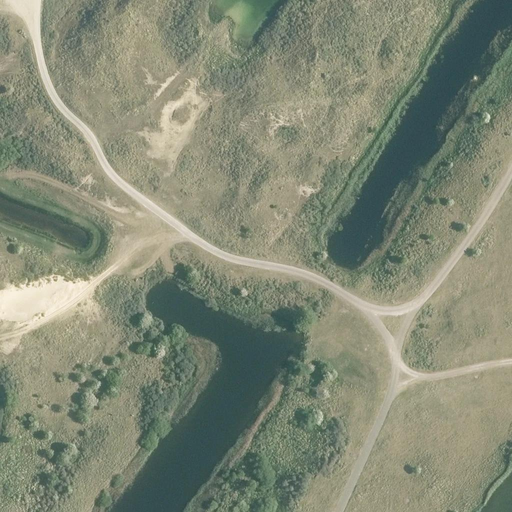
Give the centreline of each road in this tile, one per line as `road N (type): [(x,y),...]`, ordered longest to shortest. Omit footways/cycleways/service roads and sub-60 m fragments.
road 1 (track): [(37,0),(45,80),(114,177),(223,255),(312,276),(365,307),(397,353)]
road 2 (track): [(338,511),(391,393),(411,313),(511,168)]
road 3 (track): [(396,363),(432,377),(511,362)]
